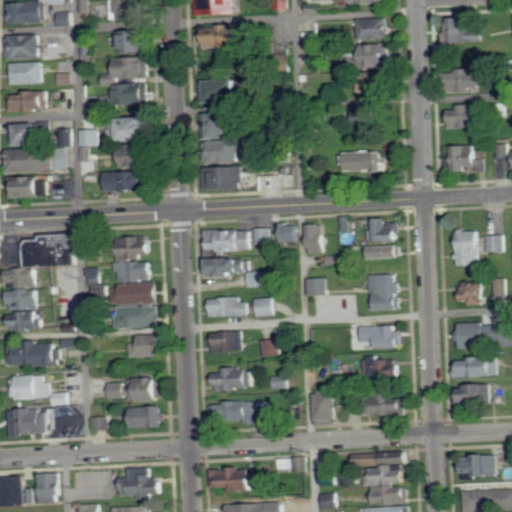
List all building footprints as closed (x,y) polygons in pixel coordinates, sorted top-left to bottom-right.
[(115,0),(116,19),(152,18),(151,0),(115,0)] [(237,14),(236,0),(199,0),(200,15),(237,14)] [(49,22),(49,2),(13,3),(14,23),(49,22)] [(62,26),(75,25),(75,12),(61,12),(62,26)] [(486,42),(487,28),(475,27),(475,17),(455,17),(455,41),(486,42)] [(363,19),(363,39),(392,39),(391,18),(363,19)] [(209,47),(249,46),(249,24),(209,25),(209,47)] [(151,30),(119,30),(119,52),(151,52),(151,30)] [(45,34),(10,36),(11,58),(45,57),(45,34)] [(391,66),(391,44),(365,45),(366,67),(391,66)] [(153,77),(153,56),(116,57),(117,73),(106,73),(106,85),(119,84),(119,78),(153,77)] [(48,83),(48,62),(14,63),(15,84),(48,83)] [(392,72),(362,72),(362,93),(393,92),(392,72)] [(75,73),(61,73),(61,85),(75,85),(75,73)] [(239,101),(239,80),(204,81),(204,102),(239,101)] [(153,83),(119,84),(120,105),(153,104),(153,83)] [(52,92),(12,93),(13,111),(53,110),(52,92)] [(486,122),(485,109),(475,109),(475,104),(461,104),(461,110),(451,110),(451,128),(475,127),(474,122),(486,122)] [(353,107),(354,124),(370,124),(370,106),(353,107)] [(239,137),(239,112),(206,114),(206,139),(239,137)] [(151,141),(151,118),(112,117),(111,140),(151,141)] [(43,124),(13,124),(13,145),(43,145),(43,124)] [(212,163),(243,162),(242,140),(212,141),(212,163)] [(154,166),(154,149),(145,149),(145,144),(126,144),(126,166),(154,166)] [(511,156),(511,147),(511,144),(502,144),(503,157),(511,156)] [(92,147),(84,146),(84,160),(91,160),(92,147)] [(11,172),(71,170),(71,156),(59,156),(59,149),(11,150),(11,172)] [(350,171),(390,170),(390,150),(349,151),(350,171)] [(246,166),(209,167),(209,189),(247,188),(246,166)] [(109,173),(110,191),(150,189),(149,171),(109,173)] [(392,218),(377,219),(377,230),(371,230),(371,243),(404,241),(404,226),(392,226),(392,218)] [(311,224),(311,254),(330,253),(329,224),(311,224)] [(301,225),(283,226),(284,242),(302,241),(301,225)] [(274,243),(274,228),(259,228),(259,244),(274,243)] [(256,229),(209,230),(210,251),(256,250),(256,229)] [(460,265),(483,265),(483,230),(459,230),(460,265)] [(81,234),(44,235),(44,240),(29,240),(30,266),(81,265),(81,234)] [(508,252),(507,235),(489,235),(489,252),(508,252)] [(121,260),(146,260),(146,255),(154,254),(154,237),(121,237),(121,260)] [(403,258),(403,245),(372,246),(373,259),(403,258)] [(254,274),(253,258),(207,260),(207,276),(254,274)] [(155,262),(120,262),(120,281),(155,281),(155,262)] [(41,287),(40,268),(10,269),(11,282),(21,282),(21,288),(41,287)] [(268,286),(268,271),(251,272),(251,287),(268,286)] [(377,275),(378,309),(403,309),(402,274),(377,275)] [(511,294),(510,277),(498,277),(499,294),(511,294)] [(313,295),(332,294),(332,278),(313,278),(313,295)] [(486,282),(464,282),(464,303),(486,303),(486,282)] [(116,285),(116,305),(163,303),(162,283),(116,285)] [(96,286),(96,300),(112,299),(112,285),(96,286)] [(42,309),(42,290),(12,290),(13,309),(42,309)] [(252,302),(244,302),(244,297),(212,298),(212,317),(252,315),(252,302)] [(259,298),(260,316),(279,315),(278,297),(259,298)] [(163,306),(126,306),(126,327),(164,327),(163,306)] [(15,330),(45,330),(44,311),(15,312),(15,330)] [(503,331),(503,343),(511,343),(511,319),(504,319),(503,331)] [(463,347),(498,346),(497,323),(463,324),(463,347)] [(404,325),(366,326),(367,342),(379,342),(379,348),(405,347),(404,325)] [(246,331),(217,332),(217,351),(247,351),(246,331)] [(141,334),(141,342),(133,343),(133,357),(165,356),(165,334),(141,334)] [(283,355),(280,338),(264,341),(266,358),(283,355)] [(20,365),(63,365),(62,342),(20,343),(20,365)] [(502,357),(459,358),(460,377),(503,377),(502,357)] [(399,358),(367,359),(367,380),(400,379),(399,358)] [(218,370),(218,390),(252,389),(251,369),(218,370)] [(55,405),(73,404),(73,392),(52,393),(52,375),(15,377),(16,399),(55,398),(55,405)] [(291,388),(291,376),(275,376),(275,388),(291,388)] [(131,379),(132,402),(166,400),(165,377),(131,379)] [(127,383),(111,383),(112,398),(127,398),(127,383)] [(498,384),(462,385),(462,406),(499,404),(498,384)] [(411,391),(379,391),(379,414),(410,415),(411,391)] [(318,393),(319,425),(340,424),(338,392),(318,393)] [(272,414),(259,414),(259,402),(213,402),(213,422),(260,422),(260,427),(272,427),(272,414)] [(167,406),(135,407),(135,428),(168,427),(167,406)] [(53,433),(52,408),(14,410),(15,435),(53,433)] [(97,431),(113,430),(112,416),(97,417),(97,431)] [(412,484),(412,452),(357,452),(357,465),(365,465),(365,463),(376,463),(376,467),(371,467),(372,485),(412,484)] [(503,477),(502,454),(466,456),(467,478),(503,477)] [(282,469),(297,469),(297,459),(282,459),(282,469)] [(125,496),(141,495),(141,500),(166,499),(166,477),(155,477),(155,468),(133,468),(133,478),(124,478),(125,496)] [(256,470),(245,470),(245,468),(215,469),(216,488),(233,488),(233,492),(256,492),(256,470)] [(63,473),(42,474),(43,503),(64,502),(63,473)] [(36,505),(35,488),(27,489),(26,477),(0,479),(1,507),(36,505)] [(413,486),(378,487),(379,504),(413,503),(413,486)] [(511,511),(511,488),(468,490),(468,511),(511,511)] [(325,494),(326,509),(341,508),(341,493),(325,494)]
